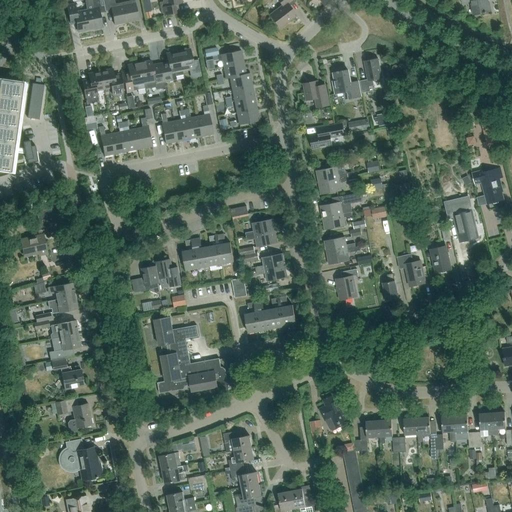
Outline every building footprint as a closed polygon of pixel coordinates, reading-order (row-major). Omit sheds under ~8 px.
[(102,0),(89,0),(85,1),(86,10),(90,29),(102,27),(100,13),(105,12),(105,11),(102,0)] [(103,0),(106,11),(111,10),(114,25),(127,22),(123,2),(115,4),(114,0),(103,0)] [(139,20),(134,0),(129,0),(130,1),(123,2),(127,22),(139,20)] [(163,0),(163,2),(159,3),(162,14),(163,14),(164,16),(181,13),(179,4),(183,4),(181,0),(163,0)] [(278,0),(282,5),(270,15),(280,28),(296,15),(287,3),(291,0),(278,0)] [(461,0),(462,3),(471,1),(473,14),(484,12),(484,13),(486,13),(486,12),(491,11),(489,2),(488,2),(487,0),(461,0)] [(90,29),(86,10),(76,12),(75,3),(67,5),(71,24),(76,23),(78,32),(90,29)] [(215,48),(204,51),(205,56),(216,54),(215,48)] [(190,49),(178,51),(182,71),(189,69),(190,73),(191,76),(193,77),(197,76),(201,76),(201,71),(198,59),(192,60),(190,49)] [(241,50),(221,54),(224,66),(244,62),(241,50)] [(168,61),(160,63),(161,66),(162,72),(164,82),(165,82),(177,79),(176,76),(183,75),(182,71),(178,51),(166,54),(168,61)] [(373,80),(382,78),(378,58),(364,61),(368,79),(360,81),(362,93),(370,91),(370,87),(374,86),(373,80)] [(151,61),(140,63),(144,83),(145,88),(145,89),(150,88),(157,87),(157,90),(166,88),(165,82),(164,82),(162,72),(161,66),(160,63),(152,65),(151,61)] [(230,78),(230,77),(246,74),(244,62),(224,66),(226,78),(230,78)] [(129,72),(123,73),(124,77),(127,92),(138,90),(145,88),(144,83),(140,63),(128,65),(129,72)] [(112,68),(100,71),(104,89),(111,88),(113,95),(123,93),(121,81),(119,73),(114,74),(112,68)] [(361,97),(358,81),(350,82),(348,70),(339,71),(337,71),(337,72),(333,72),(335,80),(333,81),(336,94),(344,92),(345,100),(361,97)] [(97,91),(104,89),(100,71),(88,73),(89,78),(82,80),(84,88),(87,104),(99,102),(97,91)] [(230,77),(230,78),(232,89),(252,85),(250,73),(246,74),(230,77)] [(224,84),(222,74),(216,75),(218,85),(224,84)] [(26,159),(27,159),(28,163),(38,161),(35,146),(30,146),(29,140),(23,141),(24,148),(18,147),(25,93),(26,83),(26,82),(23,82),(0,78),(0,170),(14,172),(17,151),(24,152),(26,159)] [(316,99),(317,104),(317,108),(329,105),(325,84),(318,86),(317,81),(304,83),(307,100),(316,99)] [(44,85),(32,83),(27,118),(39,119),(44,85)] [(252,85),(232,89),(235,101),(254,97),(252,85)] [(210,93),(204,94),(207,105),(213,104),(210,93)] [(162,102),(160,96),(147,99),(148,105),(162,102)] [(232,106),(231,96),(224,98),(226,107),(232,106)] [(254,97),(235,101),(237,113),(257,109),(254,97)] [(257,109),(237,113),(239,125),(259,121),(257,109)] [(162,123),(161,123),(165,143),(177,141),(174,121),(167,122),(166,113),(161,114),(162,123)] [(491,117),(490,117),(488,113),(481,115),(482,119),(480,120),(487,146),(497,143),(491,117)] [(197,116),(201,136),(213,134),(209,114),(197,116)] [(87,117),(84,117),(86,124),(88,123),(96,122),(95,115),(93,116),(87,117)] [(387,115),(375,118),(376,122),(379,121),(380,126),(389,124),(387,115)] [(185,119),(189,139),(201,136),(197,116),(190,118),(185,119)] [(142,127),(136,128),(140,149),(152,146),(148,126),(147,126),(145,117),(140,118),(142,127)] [(174,121),(177,141),(189,139),(185,119),(180,120),(174,121)] [(228,129),(226,119),(219,120),(221,130),(228,129)] [(367,131),(365,121),(349,123),(350,134),(367,131)] [(318,134),(310,135),(313,149),(332,146),(331,137),(340,136),(345,135),(344,129),(342,123),(325,126),(317,128),(318,134)] [(104,156),(116,153),(112,133),(106,134),(104,126),(99,127),(104,156)] [(128,151),(140,149),(136,128),(129,130),(129,127),(124,128),(124,131),(128,151)] [(119,132),(112,133),(116,153),(128,151),(124,131),(124,128),(119,129),(119,132)] [(468,145),(476,143),(474,135),(466,137),(468,145)] [(373,164),(372,162),(367,163),(368,173),(380,170),(378,163),(373,164)] [(316,170),(319,182),(357,174),(356,170),(340,174),(338,165),(316,170)] [(475,185),(482,183),(487,204),(504,200),(501,188),(502,188),(500,178),(503,178),(500,168),(497,168),(497,169),(492,170),(493,173),(483,176),(482,170),(472,173),(475,185)] [(407,170),(399,171),(400,179),(408,178),(407,170)] [(357,174),(319,182),(321,194),(343,190),(341,182),(357,178),(357,174)] [(382,185),(381,178),(370,180),(372,190),(383,188),(382,185)] [(453,194),(450,181),(442,183),(445,195),(453,194)] [(320,206),(323,218),(352,212),(350,203),(363,201),(361,192),(341,196),(342,202),(320,206)] [(371,196),(373,207),(386,205),(384,194),(371,196)] [(397,203),(399,214),(414,211),(412,201),(397,203)] [(46,203),(35,206),(38,220),(35,221),(37,231),(38,235),(42,234),(41,230),(50,228),(51,232),(59,230),(57,220),(56,220),(53,208),(47,210),(46,203)] [(460,241),(478,237),(472,211),(466,212),(464,203),(446,208),(448,218),(455,217),(460,241)] [(387,216),(386,207),(371,209),(373,219),(387,216)] [(422,207),(416,209),(419,219),(425,217),(422,207)] [(352,212),(323,218),(325,230),(345,226),(344,218),(353,216),(352,212)] [(246,232),(246,236),(275,231),(273,219),(252,223),(254,231),(246,232)] [(364,220),(353,222),(354,229),(366,226),(364,220)] [(449,226),(442,228),(444,240),(451,238),(449,226)] [(352,237),(362,235),(360,228),(350,230),(352,237)] [(275,231),(246,236),(247,240),(256,239),(257,247),(278,243),(275,231)] [(43,234),(42,234),(38,235),(21,239),(25,256),(39,252),(40,255),(48,254),(43,234)] [(224,234),(209,236),(210,244),(225,241),(224,234)] [(327,253),(356,247),(355,243),(346,245),(344,237),(324,241),(327,253)] [(200,238),(186,241),(187,248),(202,245),(200,238)] [(219,245),(222,263),(234,261),(231,243),(219,245)] [(222,263),(219,245),(207,247),(210,266),(222,263)] [(438,245),(431,246),(432,249),(430,250),(435,273),(451,269),(446,246),(438,248),(438,245)] [(255,246),(240,249),(241,255),(256,252),(255,246)] [(210,266),(207,247),(195,249),(198,268),(210,266)] [(360,247),(356,247),(327,253),(329,265),(349,261),(348,253),(360,250),(360,247)] [(186,270),(198,268),(195,249),(183,251),(186,270)] [(258,253),(240,256),(242,263),(259,260),(258,253)] [(256,271),(285,265),(283,253),(263,257),(264,265),(255,267),(256,271)] [(411,254),(397,258),(399,269),(405,268),(410,286),(425,283),(420,261),(413,263),(411,254)] [(371,255),(357,258),(358,264),(373,261),(371,255)] [(157,261),(158,265),(159,272),(157,272),(158,279),(169,277),(170,286),(181,285),(178,267),(171,268),(170,259),(157,261)] [(141,291),(151,289),(151,291),(157,293),(160,293),(158,283),(158,279),(157,272),(159,272),(158,265),(142,268),(144,277),(138,278),(141,291)] [(285,265),(256,271),(257,275),(266,273),(267,281),(288,277),(285,265)] [(336,279),(340,300),(358,297),(354,276),(359,275),(357,269),(341,272),(342,278),(336,279)] [(389,282),(382,283),(386,300),(398,298),(395,281),(394,281),(392,274),(387,275),(389,282)] [(243,278),(232,280),(235,297),(247,295),(243,278)] [(44,282),(34,285),(35,294),(46,292),(44,282)] [(55,292),(57,299),(74,295),(71,283),(48,288),(50,293),(55,292)] [(270,292),(268,285),(248,289),(249,296),(270,292)] [(14,303),(12,295),(2,297),(4,305),(14,303)] [(77,309),(74,295),(57,299),(48,301),(49,309),(52,308),(54,314),(77,309)] [(286,296),(271,299),(272,306),(288,303),(286,296)] [(161,301),(152,302),(154,309),(163,308),(161,301)] [(262,301),(248,303),(249,310),(264,308),(262,301)] [(293,305),(281,307),(285,326),(297,324),(293,305)] [(281,307),(269,309),(272,328),(285,326),(281,307)] [(16,309),(7,311),(10,323),(18,322),(16,309)] [(260,331),(272,328),(269,309),(257,311),(260,331)] [(260,331),(257,311),(245,313),(248,333),(260,331)] [(50,313),(35,316),(37,322),(51,318),(50,313)] [(191,364),(186,339),(199,336),(197,325),(173,330),(170,317),(155,320),(159,346),(162,345),(164,355),(161,356),(166,382),(160,383),(161,393),(184,389),(186,387),(186,385),(191,384),(192,391),(218,387),(219,394),(230,392),(226,369),(222,367),(221,367),(219,359),(191,364)] [(47,320),(34,323),(35,329),(48,326),(47,320)] [(51,339),(78,334),(75,321),(57,324),(58,324),(51,326),(53,333),(51,336),(51,339)] [(78,334),(51,339),(54,351),(49,352),(51,360),(68,357),(67,349),(80,346),(78,334)] [(511,336),(506,337),(507,343),(511,342),(511,347),(503,349),(504,357),(504,359),(505,366),(511,364),(511,336)] [(21,346),(15,347),(18,359),(24,358),(21,346)] [(52,370),(60,368),(64,390),(84,386),(81,370),(68,372),(65,359),(51,362),(52,370)] [(333,430),(335,430),(349,423),(341,409),(340,410),(332,395),(323,400),(326,406),(320,409),(326,421),(326,420),(330,428),(331,430),(333,430)] [(65,401),(55,403),(57,414),(67,412),(65,401)] [(70,421),(69,423),(70,430),(72,431),(75,431),(77,429),(76,428),(92,425),(88,403),(72,407),(75,420),(70,421)] [(489,435),(494,435),(492,412),(479,413),(480,432),(474,432),(476,447),(482,447),(481,436),(489,436),(489,435)] [(507,428),(506,422),(505,412),(492,412),(494,435),(499,435),(499,429),(507,428)] [(467,415),(454,416),(455,432),(456,441),(469,440),(470,448),(476,447),(474,432),(468,433),(467,415)] [(443,433),(450,433),(451,443),(456,442),(456,441),(455,432),(454,416),(441,417),(443,434),(443,433)] [(418,442),(424,442),(423,437),(431,436),(432,459),(439,459),(438,450),(437,436),(437,432),(431,433),(430,417),(417,418),(418,435),(418,442)] [(418,435),(417,418),(404,419),(405,436),(418,435)] [(322,439),(321,432),(323,432),(321,420),(311,422),(313,434),(314,440),(322,439)] [(392,420),(379,421),(380,438),(381,444),(386,444),(385,437),(393,437),(392,420)] [(368,438),(380,438),(379,421),(366,422),(367,428),(361,428),(363,456),(369,456),(368,441),(368,438)] [(227,452),(235,451),(252,447),(249,436),(242,437),(241,431),(223,434),(227,452)] [(65,442),(66,449),(65,449),(63,450),(62,451),(60,453),(59,455),(58,458),(58,461),(58,464),(60,466),(61,468),(64,470),(67,471),(69,471),(72,471),(75,469),(77,467),(78,465),(79,465),(82,479),(95,477),(103,476),(100,463),(98,463),(94,447),(82,450),(80,439),(65,442)] [(183,445),(182,445),(183,450),(184,452),(196,449),(195,442),(183,445)] [(341,445),(343,452),(355,450),(354,442),(341,445)] [(252,447),(235,451),(236,457),(232,458),(232,460),(229,461),(230,467),(231,471),(248,467),(247,461),(254,459),(252,447)] [(355,450),(343,452),(344,458),(356,456),(355,450)] [(160,456),(163,470),(181,466),(178,453),(160,456)] [(344,458),(345,464),(358,462),(356,456),(344,458)] [(359,467),(358,462),(345,464),(346,470),(359,467)] [(181,466),(163,470),(165,484),(180,481),(178,473),(188,471),(187,465),(181,466)] [(248,467),(231,471),(233,481),(236,480),(236,482),(240,481),(241,487),(259,484),(257,472),(249,473),(248,467)] [(346,470),(347,476),(360,473),(359,467),(346,470)] [(361,479),(360,473),(347,476),(348,481),(361,479)] [(188,478),(189,485),(207,481),(206,475),(188,478)] [(437,486),(436,478),(427,478),(428,487),(437,486)] [(348,481),(350,487),(362,485),(361,479),(348,481)] [(207,481),(189,485),(190,491),(208,487),(207,481)] [(471,484),(473,492),(487,490),(486,481),(471,484)] [(259,484),(241,487),(243,494),(239,494),(239,496),(235,497),(237,507),(238,511),(253,511),(252,505),(255,504),(254,497),(261,496),(259,484)] [(363,491),(362,485),(350,487),(351,493),(363,491)] [(302,489),(290,491),(293,508),(300,507),(301,511),(303,511),(302,511),(313,511),(310,495),(303,496),(302,489)] [(293,508),(290,491),(279,493),(280,501),(273,502),(275,511),(287,511),(287,510),(293,508)] [(351,493),(352,499),(364,496),(363,491),(351,493)] [(401,494),(403,502),(411,500),(409,492),(401,494)] [(170,509),(194,505),(193,498),(184,500),(182,493),(167,495),(170,509)] [(50,505),(49,496),(40,497),(42,507),(50,505)] [(89,511),(87,496),(67,500),(69,511),(89,511)] [(365,502),(364,496),(352,499),(353,505),(365,502)] [(492,497),(486,499),(488,511),(494,511),(494,506),(492,497)] [(353,505),(354,510),(366,508),(365,502),(353,505)]
